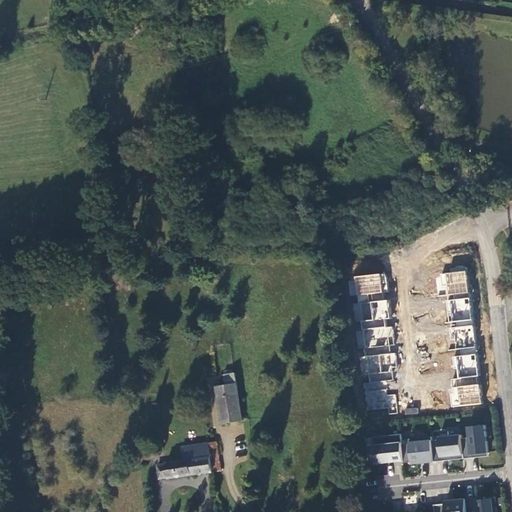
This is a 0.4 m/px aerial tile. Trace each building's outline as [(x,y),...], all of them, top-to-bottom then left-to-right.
[(451,407),(480,404),(467,268),(435,271),(438,296),(446,295),(452,357),(453,357),(455,378),(449,378),(451,407)] [(385,273),(354,276),(357,303),(361,356),(365,412),(397,410),(396,394),(387,394),(386,380),(393,380),(392,372),(397,371),(393,326),(390,326),(388,299),(387,300),(385,273)] [(244,420),(236,373),(225,375),(226,385),(217,387),(223,423),(244,420)] [(466,460),(490,457),(486,426),(469,428),(470,439),(463,439),(466,460)] [(402,436),(374,439),(377,465),(405,462),(403,447),(402,436)] [(463,439),(463,436),(441,438),(441,441),(433,442),(436,463),(466,460),(463,439)] [(433,442),(433,438),(410,440),(411,446),(403,447),(405,462),(405,464),(422,462),(423,465),(436,463),(433,442)] [(218,442),(183,447),(185,461),(167,463),(167,465),(158,466),(160,480),(170,478),(170,480),(222,470),(218,442)] [(496,511),(496,500),(487,501),(486,498),(468,500),(469,511),(496,511)] [(455,504),(436,506),(436,511),(469,511),(468,500),(455,501),(455,504)]
